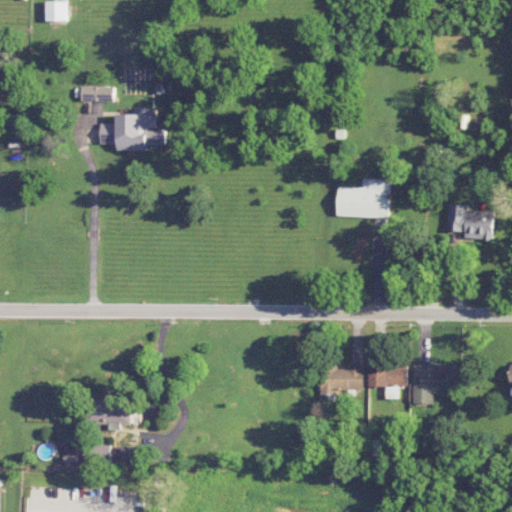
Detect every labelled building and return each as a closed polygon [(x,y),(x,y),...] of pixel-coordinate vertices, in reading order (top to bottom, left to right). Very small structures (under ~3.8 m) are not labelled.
[(68,1),(47,1),(48,21),(68,20),(68,1)] [(115,86),(83,86),(83,100),(115,101),(115,86)] [(101,123),(101,143),(119,143),(119,150),(148,150),(148,144),(166,144),(166,130),(157,130),(157,108),(134,108),(134,114),(119,114),(119,123),(101,123)] [(390,217),(391,179),(364,178),(363,187),(340,186),(339,216),(390,217)] [(469,211),(469,205),(449,204),(449,230),(466,231),(466,238),(494,239),(495,211),(469,211)] [(371,364),(371,387),(387,386),(388,398),(399,398),(398,386),(408,385),(408,363),(371,364)] [(458,365),(415,364),(414,403),(435,404),(435,393),(457,393),(458,365)] [(348,400),(349,389),(365,390),(366,368),(324,367),(323,399),(348,400)] [(109,429),(122,429),(122,424),(131,424),(131,400),(89,399),(89,423),(110,423),(109,429)] [(78,462),(79,446),(66,445),(65,462),(78,462)]
